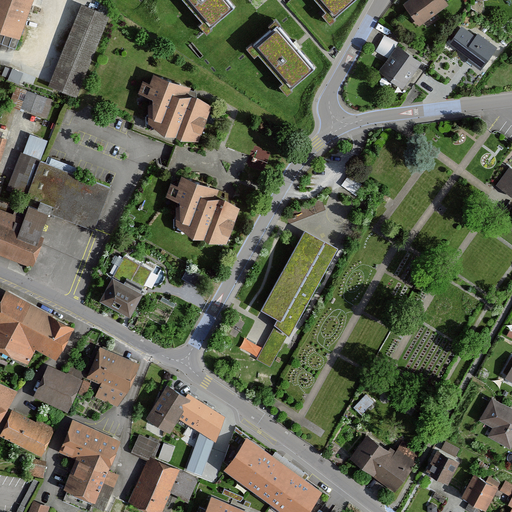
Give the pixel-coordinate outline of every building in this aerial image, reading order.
[(0,0),(0,28),(19,38),(33,0),(0,0)] [(226,0),(185,0),(207,26),(232,6),(226,0)] [(316,0),(330,17),(350,0),(316,0)] [(444,0),(408,0),(405,2),(420,25),(449,6),(444,0)] [(81,3),(48,86),(76,97),(109,14),(81,3)] [(278,24),(253,45),(289,89),(314,68),(278,24)] [(483,65),(497,46),(478,33),(475,38),(461,29),(451,43),(483,65)] [(388,55),(397,39),(385,32),(376,48),(388,55)] [(402,88),(421,62),(398,46),(379,72),(402,88)] [(8,75),(19,80),(23,69),(12,65),(8,75)] [(198,141),(212,105),(188,95),(191,86),(155,72),(151,82),(143,79),(138,91),(150,96),(150,122),(198,141)] [(10,104),(49,112),(53,92),(15,84),(10,104)] [(39,158),(21,151),(7,187),(26,194),(39,158)] [(94,229),(110,186),(41,161),(25,203),(28,205),(50,213),(94,229)] [(511,168),(508,165),(494,184),(511,197),(511,196),(511,168)] [(363,186),(348,175),(341,185),(356,195),(363,186)] [(171,184),(165,200),(177,204),(176,227),(227,247),(241,208),(214,198),(217,189),(182,177),(178,187),(171,184)] [(0,209),(0,253),(30,265),(50,213),(28,205),(23,218),(0,209)] [(257,357),(271,365),(336,248),(306,231),(262,309),(279,318),(257,357)] [(123,255),(101,298),(131,313),(153,270),(123,255)] [(189,265),(183,274),(198,283),(203,274),(189,265)] [(0,350),(25,365),(34,348),(55,359),(72,329),(8,293),(0,307),(0,350)] [(137,365),(100,349),(88,377),(103,383),(97,396),(117,405),(126,393),(137,365)] [(79,382),(50,369),(37,396),(66,410),(79,382)] [(0,383),(0,415),(14,392),(0,383)] [(215,440),(223,418),(188,396),(186,400),(168,388),(148,419),(169,431),(178,417),(201,431),(187,470),(202,476),(215,440)] [(355,404),(362,411),(374,398),(367,391),(355,404)] [(511,406),(493,396),(479,420),(493,427),(489,435),(511,447),(511,446),(511,406)] [(42,455),(55,429),(14,408),(0,435),(42,455)] [(77,459),(65,487),(96,500),(104,482),(113,486),(118,475),(108,471),(121,441),(73,420),(60,451),(77,459)] [(156,441),(138,433),(131,449),(149,457),(156,441)] [(394,452),(368,433),(351,456),(397,490),(425,452),(405,437),(394,452)] [(305,511),(320,493),(248,441),(226,471),(283,511),(305,511)] [(438,445),(427,468),(449,479),(461,457),(438,445)] [(160,511),(180,469),(151,455),(131,500),(158,511),(160,511)] [(44,472),(47,459),(35,456),(32,469),(44,472)] [(475,473),(463,494),(486,507),(498,486),(475,473)] [(511,485),(506,482),(501,490),(510,496),(511,492),(511,485)] [(240,511),(212,500),(207,511),(240,511)] [(34,501),(30,511),(47,511),(50,506),(34,501)]
